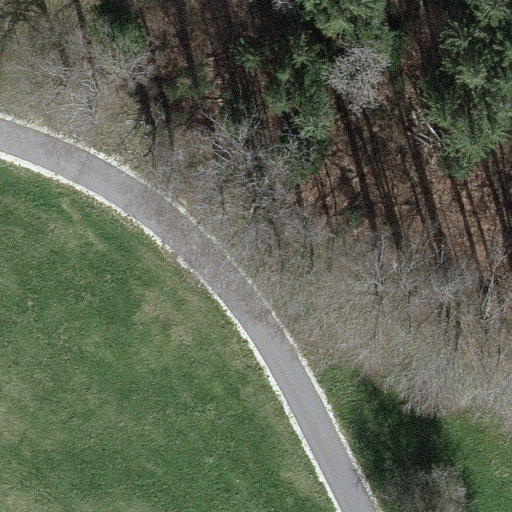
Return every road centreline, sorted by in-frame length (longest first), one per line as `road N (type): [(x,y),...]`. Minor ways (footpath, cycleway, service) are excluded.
road 1 (track): [(359,511),(269,339),(158,212)]
road 2 (track): [(158,212),(0,133)]
